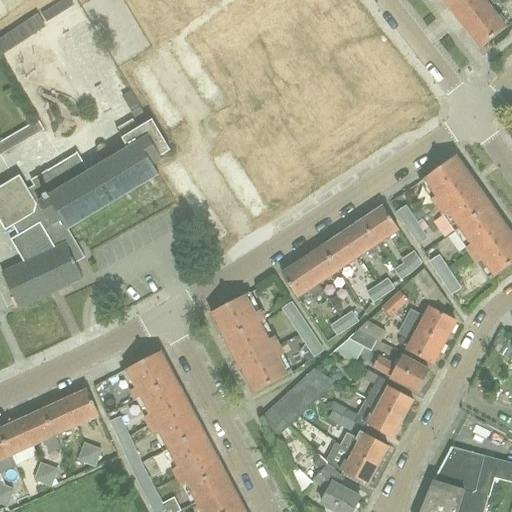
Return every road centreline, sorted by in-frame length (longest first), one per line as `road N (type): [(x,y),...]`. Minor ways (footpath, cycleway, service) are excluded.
road 1 (residential): [(259,258),(471,107)]
road 2 (residential): [(511,301),(478,336),(436,405),(390,482),(384,511)]
road 3 (residential): [(276,511),(166,316)]
road 4 (residential): [(166,316),(0,394)]
road 5 (residential): [(471,107),(390,0)]
